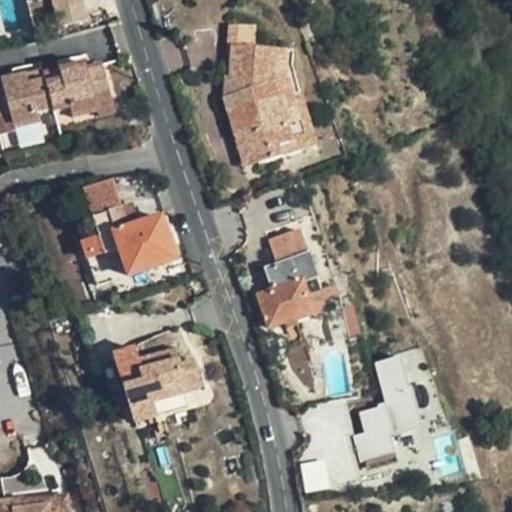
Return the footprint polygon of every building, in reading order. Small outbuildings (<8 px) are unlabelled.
[(239,44),(237,75),(248,75),(248,91),(242,93),(249,123),(254,121),(259,137),(271,134),(279,159),(324,146),(311,98),(303,99),(295,69),(301,69),(302,47),(239,44)] [(0,77),(0,111),(9,109),(11,125),(36,118),(34,111),(51,107),(52,111),(65,108),(67,114),(94,107),(90,92),(109,87),(102,56),(86,60),(85,55),(41,66),(40,63),(0,72),(0,74),(1,77),(0,77)] [(248,75),(237,75),(233,75),(232,100),(254,166),(279,159),(271,134),(259,137),(254,121),(249,123),(242,93),(248,91),(248,75)] [(115,109),(109,87),(90,92),(94,107),(95,113),(115,109)] [(9,109),(0,111),(0,129),(12,127),(11,125),(9,109)] [(115,181),(88,190),(108,253),(122,248),(131,275),(178,259),(184,259),(176,233),(171,235),(165,218),(142,226),(132,228),(129,220),(116,223),(112,213),(124,209),(115,181)] [(258,202),(235,209),(240,227),(263,220),(258,202)] [(124,209),(112,213),(116,223),(129,220),(132,228),(142,226),(136,205),(124,209)] [(11,230),(0,233),(0,246),(14,243),(11,230)] [(306,233),(274,243),(281,267),(270,270),(277,292),(263,297),(272,328),(316,315),(311,297),(306,284),(321,280),(313,257),(306,233)] [(306,284),(311,297),(325,292),(321,280),(306,284)] [(356,309),(346,311),(352,340),(363,338),(356,309)] [(156,416),(156,414),(153,403),(186,393),(199,389),(192,364),(180,368),(175,352),(139,363),(135,349),(116,355),(135,423),(156,416)] [(412,387),(404,356),(378,363),(388,402),(381,404),(382,406),(361,412),(366,431),(355,434),(362,461),(398,451),(394,434),(396,433),(396,435),(425,427),(414,387),(412,387)] [(153,403),(156,414),(189,403),(186,393),(153,403)] [(328,459),(303,464),(308,491),(333,487),(328,459)] [(5,502),(0,502),(0,511),(59,511),(58,496),(16,500),(17,507),(5,509),(5,502)] [(16,498),(4,500),(5,502),(5,509),(17,507),(16,500),(16,498)]
